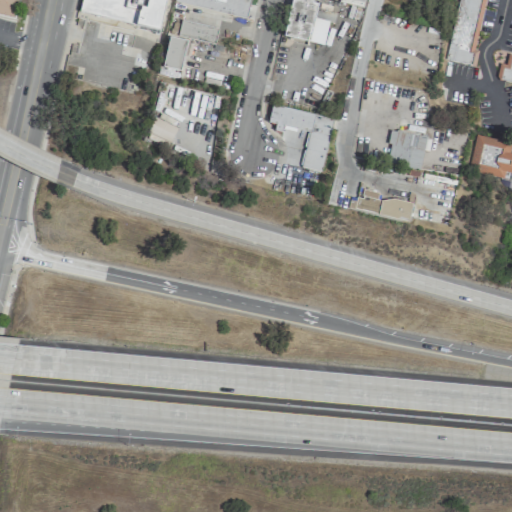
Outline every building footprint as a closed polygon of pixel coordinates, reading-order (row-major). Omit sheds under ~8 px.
[(0,0),(18,0),(14,18),(0,14),(0,0)] [(80,0),(78,11),(158,30),(164,0),(80,0)] [(248,0),(172,0),(172,2),(244,18),(248,0)] [(291,0),(285,38),(324,45),(327,21),(313,19),(315,0),(291,0)] [(456,0),(443,59),(471,66),(475,52),(471,51),(483,0),(456,0)] [(217,27),(180,22),(178,38),(215,43),(217,27)] [(163,69),(181,71),(185,40),(166,38),(163,69)] [(511,52),(507,54),(504,66),(499,64),(495,78),(511,81),(511,52)] [(321,172),(332,118),(271,106),(267,122),(275,123),(274,127),(307,133),(300,168),(321,172)] [(147,133),(169,143),(176,128),(154,118),(147,133)] [(426,137),(392,130),(385,163),(419,170),(426,137)] [(511,173),(511,154),(508,153),(510,143),(474,135),(468,165),(476,167),(475,173),(501,178),(503,171),(511,173)] [(408,221),(411,204),(377,197),(378,193),(362,190),(360,199),(355,198),(353,210),(408,221)]
